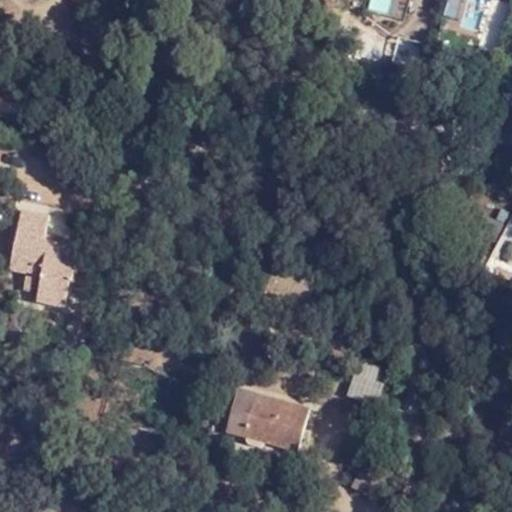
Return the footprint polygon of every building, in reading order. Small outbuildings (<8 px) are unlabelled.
[(489,9),(463,2),(458,21),(484,28),(489,9)] [(417,74),(423,50),(398,44),(394,67),(417,74)] [(49,272),(54,239),(42,236),(47,211),(20,204),(7,264),(37,272),(33,295),(60,301),(65,277),(49,272)] [(77,244),(54,239),(49,272),(65,277),(71,279),(77,244)] [(347,393),(375,402),(386,367),(357,359),(347,393)] [(151,366),(136,402),(153,409),(168,374),(151,366)] [(308,416),(234,394),(222,434),(296,456),(308,416)]
